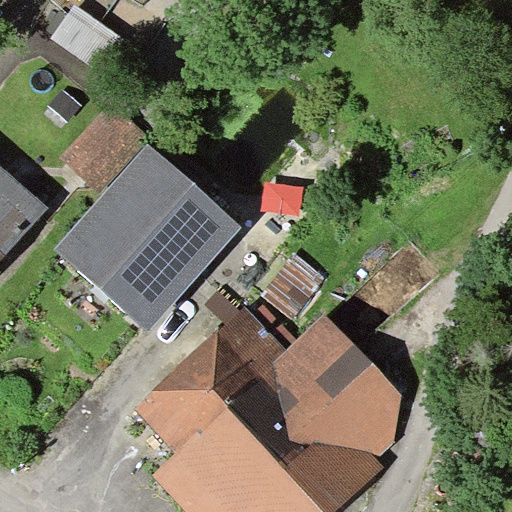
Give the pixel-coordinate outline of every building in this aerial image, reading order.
[(65,165),(94,192),(140,143),(110,115),(65,165)] [(138,331),(193,269),(229,229),(149,158),(58,260),(138,331)] [(0,259),(36,220),(0,188),(0,259)] [(143,421),(175,455),(281,362),(238,317),(204,348),(212,356),(143,421)] [(392,409),(344,360),(314,330),(281,362),(175,455),(228,511),(334,511),(363,485),(359,480),(366,474),(360,467),(386,442),(392,409)] [(471,444),(476,449),(481,451),(487,451),(497,446),(500,440),(501,434),(499,428),(496,424),(491,420),(483,419),(477,421),(472,425),(469,431),(468,438),(471,444)] [(458,477),(463,482),(468,484),(475,484),(481,482),(485,478),(488,472),(488,466),(485,459),(481,455),(475,452),(470,452),(464,454),(459,458),(456,465),(456,471),(458,477)] [(446,511),(447,511),(471,511),(473,511),(475,505),(476,499),(473,492),(469,488),(464,486),(457,485),(451,487),(446,493),(443,499),(444,505),(446,511)]
